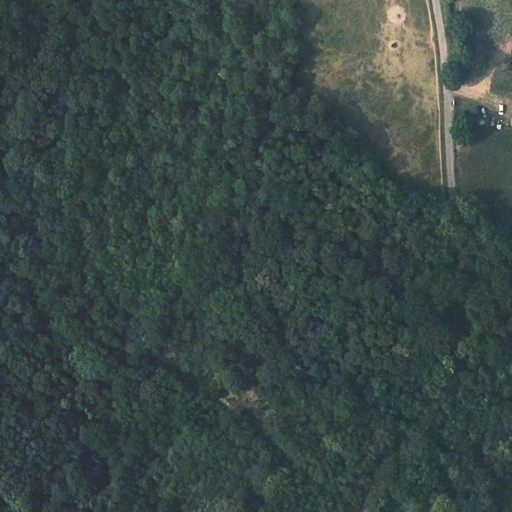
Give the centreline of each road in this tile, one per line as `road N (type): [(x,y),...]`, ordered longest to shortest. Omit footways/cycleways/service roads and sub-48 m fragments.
road 1 (track): [(105,494),(191,275),(257,0)]
road 2 (unclassified): [(435,0),(449,180),(511,260)]
road 3 (track): [(501,349),(452,378),(395,445),(363,511)]
road 4 (track): [(55,0),(27,98),(0,144)]
